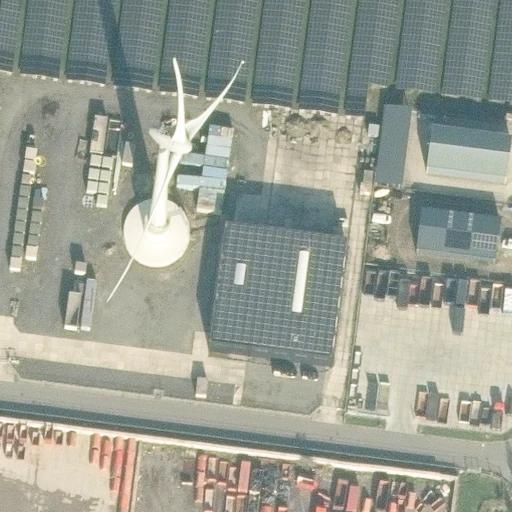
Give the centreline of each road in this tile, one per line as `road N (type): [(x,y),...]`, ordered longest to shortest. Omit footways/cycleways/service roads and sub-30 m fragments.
road 1 (unclassified): [(511,460),(0,395)]
road 2 (unknown): [(330,439),(354,200),(343,182),(290,168)]
